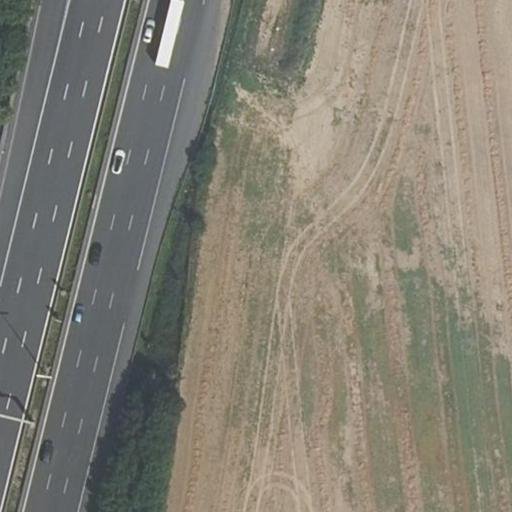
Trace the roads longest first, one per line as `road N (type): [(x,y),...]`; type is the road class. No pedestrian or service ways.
road 1 (motorway): [(50,511),(177,0)]
road 2 (motorway): [(102,0),(15,346)]
road 3 (motorway): [(59,0),(0,249)]
